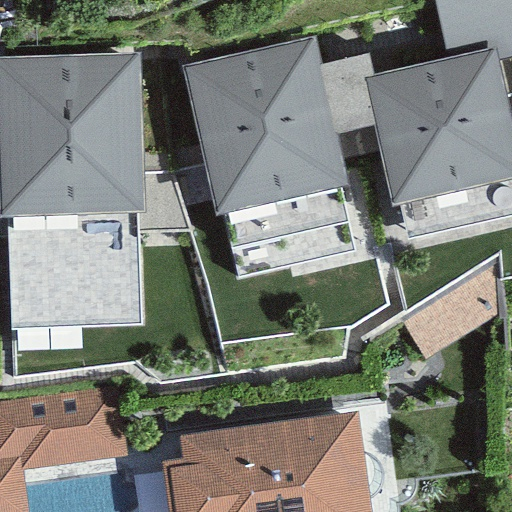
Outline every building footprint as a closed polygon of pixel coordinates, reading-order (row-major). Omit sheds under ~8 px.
[(511,0),(433,0),(447,59),(495,48),(497,60),(511,56),(511,0)] [(312,37),(180,66),(213,218),(223,214),(238,278),(353,251),(339,188),(346,187),(312,37)] [(447,59),(363,77),(391,206),(398,204),(405,240),(511,216),(511,126),(497,60),(495,48),(447,59)] [(140,50),(0,54),(0,214),(10,214),(13,331),(139,327),(136,212),(145,212),(140,50)] [(118,387),(0,405),(0,511),(24,511),(21,476),(127,459),(118,387)] [(358,511),(349,428),(171,449),(178,511),(358,511)]
